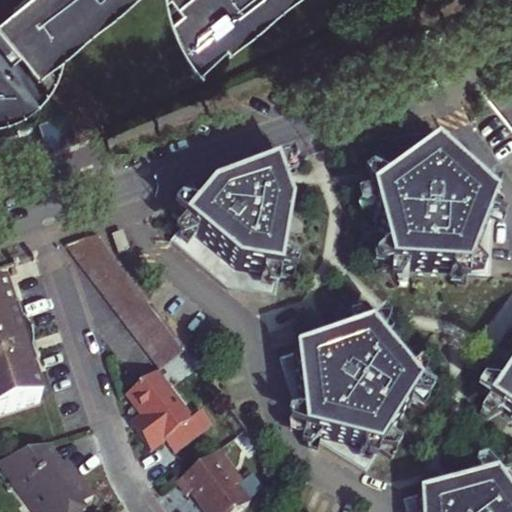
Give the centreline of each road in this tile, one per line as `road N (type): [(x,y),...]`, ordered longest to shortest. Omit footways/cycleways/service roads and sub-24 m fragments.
road 1 (primary): [(41,215),(303,125),(511,31)]
road 2 (residential): [(41,215),(119,470),(142,511)]
